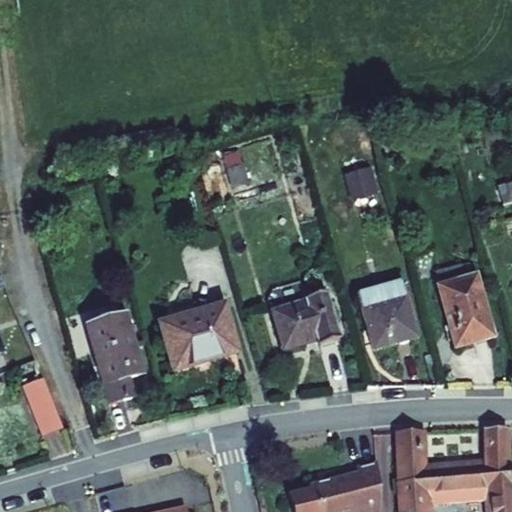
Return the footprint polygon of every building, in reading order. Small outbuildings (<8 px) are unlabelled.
[(352,197),(378,194),(374,166),(348,170),(352,197)] [(472,282),(434,294),(451,351),(489,340),(472,282)] [(356,298),(371,354),(416,342),(402,286),(356,298)] [(273,312),(286,353),(320,342),(322,347),(341,341),(326,292),(307,298),(308,301),(273,312)] [(157,326),(172,374),(236,354),(221,307),(157,326)] [(86,330),(108,407),(130,401),(125,381),(140,377),(124,319),(86,330)] [(22,344),(25,355),(36,351),(31,341),(22,344)] [(62,430),(42,383),(23,390),(44,438),(62,430)] [(391,434),(399,511),(430,511),(430,498),(483,494),(511,492),(511,467),(511,458),(507,458),(506,432),(482,432),(484,465),(424,470),(421,434),(391,434)] [(378,511),(373,464),(352,469),(354,478),(305,491),(306,495),(296,502),(294,509),(295,511),(378,511)] [(511,511),(511,492),(483,494),(484,511),(511,511)]
